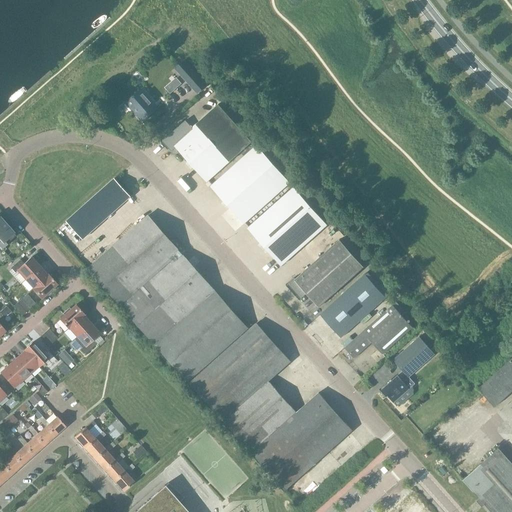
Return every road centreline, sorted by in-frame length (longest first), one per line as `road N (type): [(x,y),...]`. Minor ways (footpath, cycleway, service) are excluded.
road 1 (unclassified): [(451,511),(127,150),(91,136),(46,140),(19,153),(1,195)]
road 2 (residential): [(0,493),(63,441),(119,499),(119,511)]
road 3 (secondary): [(511,102),(420,0)]
